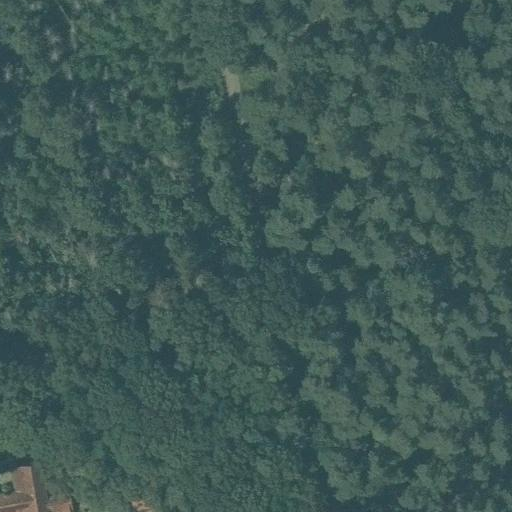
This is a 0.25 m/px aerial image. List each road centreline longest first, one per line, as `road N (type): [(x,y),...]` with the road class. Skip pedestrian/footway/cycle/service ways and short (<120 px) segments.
road 1 (unclassified): [(280,321),(211,0)]
road 2 (residential): [(0,368),(280,321)]
road 3 (track): [(280,321),(511,201)]
